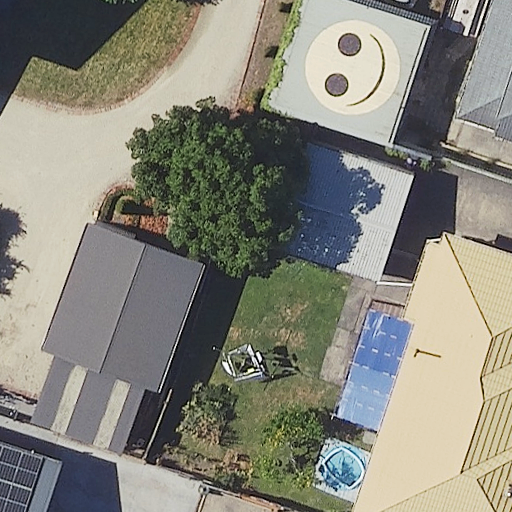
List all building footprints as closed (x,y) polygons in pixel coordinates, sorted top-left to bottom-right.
[(27,0),(0,0),(0,57),(7,60),(27,0)] [(511,0),(507,0),(471,116),(511,128),(511,0)] [(437,169),(322,133),(288,242),(402,278),(437,169)] [(511,511),(511,250),(456,235),(431,323),(385,309),(365,377),(415,391),(380,511),(511,511)] [(28,511),(245,511),(250,497),(49,440),(28,511)]
